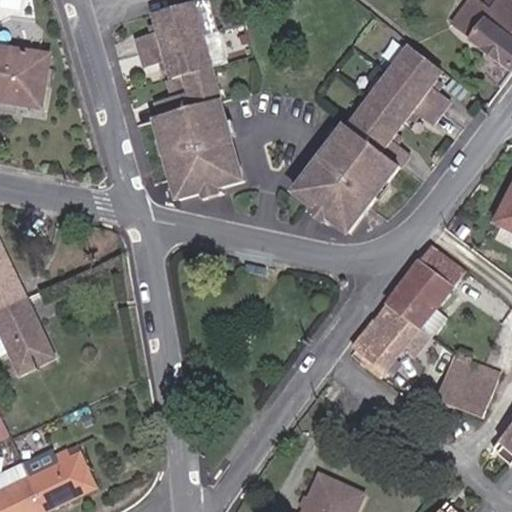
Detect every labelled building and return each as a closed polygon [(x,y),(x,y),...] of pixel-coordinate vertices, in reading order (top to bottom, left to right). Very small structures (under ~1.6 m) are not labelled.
[(149,114),(168,183),(171,182),(175,194),(196,189),(202,187),(200,180),(210,177),(212,184),(218,182),(238,177),(188,0),(182,0),(150,9),(154,27),(132,34),(140,63),(163,57),(171,90),(150,96),(154,112),(149,114)] [(506,73),(511,66),(511,0),(496,0),(464,43),(506,73)] [(439,72),(413,50),(350,132),(346,129),(295,195),(310,207),(315,211),(320,205),(330,213),(327,217),(329,220),(345,234),(365,207),(368,208),(408,157),(386,141),(409,110),(430,126),(449,101),(429,85),(439,72)] [(26,110),(37,113),(48,62),(0,52),(0,111),(25,116),(26,110)] [(220,191),(218,182),(212,184),(210,177),(200,180),(202,187),(196,189),(198,196),(220,191)] [(511,183),(491,223),(511,233),(511,183)] [(310,207),(306,212),(324,225),(329,220),(327,217),(330,213),(320,205),(315,211),(310,207)] [(455,271),(428,248),(386,302),(347,349),(363,363),(360,367),(374,379),(449,285),(446,282),(455,271)] [(50,357),(0,257),(0,342),(16,374),(50,357)] [(497,376),(452,358),(434,402),(479,420),(497,376)] [(511,424),(499,439),(511,450),(511,459),(507,465),(511,469),(511,424)] [(511,459),(511,450),(499,439),(490,450),(507,465),(511,459)] [(0,511),(45,511),(95,488),(77,452),(73,454),(69,446),(58,452),(61,459),(26,477),(19,462),(0,471),(0,511)] [(54,448),(26,461),(30,471),(59,459),(54,448)] [(350,511),(357,495),(313,477),(298,511),(350,511)]
